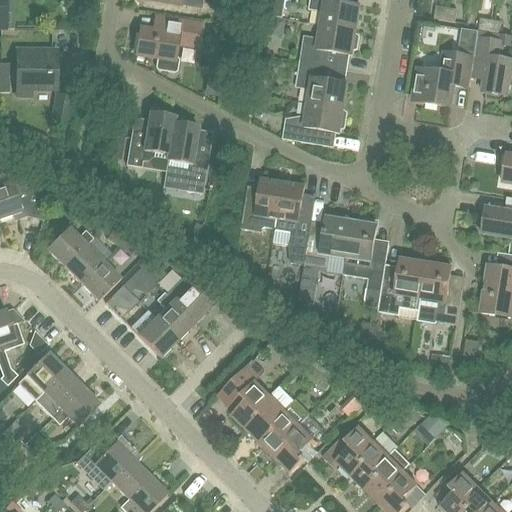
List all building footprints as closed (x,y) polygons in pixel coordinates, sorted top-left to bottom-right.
[(356,33),(360,8),(335,4),(335,0),(310,0),(308,11),(323,14),(320,27),(356,33)] [(434,20),(445,22),(447,10),(436,8),(434,20)] [(447,10),(445,22),(455,24),(457,12),(447,10)] [(177,46),(199,49),(200,49),(204,26),(167,20),(165,34),(140,30),(135,56),(157,60),(156,69),(157,72),(174,75),(176,73),(178,62),(177,59),(175,59),(177,46)] [(489,33),(491,22),(481,20),(479,32),(489,33)] [(501,24),(491,22),(489,33),(500,35),(501,24)] [(359,38),(356,35),(356,33),(320,27),(318,41),(304,38),(300,64),(325,68),(327,53),(352,58),(353,53),(357,51),(359,38)] [(463,31),(461,44),(476,46),(477,40),(478,34),(463,31)] [(507,98),(511,67),(511,62),(500,61),(503,44),(477,40),(476,46),(474,58),(472,73),(485,75),(482,94),(507,98)] [(56,92),(56,52),(16,52),(16,98),(31,98),(31,92),(56,92)] [(472,73),(474,58),(458,56),(447,54),(446,64),(449,65),(447,76),(417,71),(412,102),(423,104),(423,105),(451,109),(455,82),(470,84),(472,73)] [(343,111),(347,86),(322,82),(325,68),(300,64),(296,85),(311,88),(308,105),(343,111)] [(72,99),(56,96),(52,124),(67,126),(72,99)] [(344,130),(347,115),(343,112),(343,111),(308,105),(306,118),(286,121),(283,141),(312,146),(314,131),(339,136),(340,132),(344,130)] [(173,125),(174,125),(175,119),(149,115),(145,142),(130,139),(126,167),(141,169),(142,163),(146,164),(153,159),(153,155),(167,157),(168,157),(173,125)] [(198,129),(174,125),(173,125),(168,157),(167,157),(166,163),(167,163),(165,177),(188,181),(186,193),(202,196),(208,158),(193,156),(198,129)] [(511,157),(506,157),(502,184),(511,185),(511,157)] [(43,220),(46,207),(49,197),(26,191),(22,180),(10,185),(0,188),(0,221),(21,214),(43,220)] [(277,221),(283,184),(261,181),(257,208),(245,206),(241,231),(262,235),(262,230),(264,229),(272,230),(274,229),(276,229),(277,221)] [(299,224),(305,188),(283,184),(277,221),(276,229),(275,231),(291,234),(289,248),(290,265),(304,267),(307,251),(308,240),(311,226),(299,224)] [(60,210),(63,200),(49,197),(46,207),(60,210)] [(511,213),(486,210),(481,235),(511,240),(511,213)] [(346,261),(352,224),(326,219),(322,242),(308,240),(307,251),(304,267),(327,271),(329,258),(346,261)] [(385,265),(372,263),(378,224),(360,221),(359,225),(352,224),(346,261),(343,277),(368,281),(364,308),(378,311),(383,279),(385,265)] [(85,247),(85,248),(92,241),(84,232),(77,239),(68,230),(46,251),(63,269),(85,247)] [(118,248),(124,240),(111,232),(106,241),(118,248)] [(136,248),(124,240),(118,248),(130,256),(136,248)] [(80,286),(102,264),(85,248),(85,247),(63,269),(80,286)] [(511,257),(508,257),(506,270),(488,267),(480,315),(511,320),(511,257)] [(139,271),(146,278),(157,267),(150,260),(139,271)] [(420,301),(426,265),(400,261),(397,281),(383,279),(378,311),(378,314),(376,326),(376,327),(383,327),(384,319),(382,318),(382,315),(399,318),(400,310),(418,313),(420,301)] [(119,282),(102,264),(80,286),(98,303),(100,302),(119,282)] [(452,270),(426,265),(420,301),(418,313),(417,321),(456,327),(462,292),(448,290),(452,270)] [(136,288),(146,278),(139,271),(129,281),(136,288)] [(194,325),(211,308),(210,307),(220,298),(207,289),(197,294),(189,286),(182,280),(166,296),(165,297),(194,325)] [(129,295),(122,288),(112,298),(119,306),(129,295)] [(177,342),(194,325),(165,297),(166,296),(164,295),(156,303),(165,311),(155,321),(177,342)] [(17,325),(10,327),(4,311),(0,312),(0,371),(2,378),(0,379),(0,381),(6,388),(17,377),(10,370),(4,353),(23,346),(17,325)] [(376,326),(378,314),(372,314),(371,325),(365,324),(361,342),(373,349),(376,327),(376,326)] [(159,360),(177,342),(155,321),(138,338),(159,360)] [(48,346),(41,340),(31,349),(39,356),(48,346)] [(35,403),(65,372),(47,355),(17,385),(35,403)] [(301,377),(313,385),(319,377),(306,368),(301,377)] [(51,420),(82,389),(65,372),(35,403),(51,420)] [(255,414),(270,399),(243,373),(219,397),(220,398),(221,398),(231,408),(230,409),(235,414),(231,418),(246,433),(260,418),(255,414)] [(331,385),(319,377),(313,385),(325,393),(331,385)] [(78,429),(100,407),(82,389),(51,420),(59,427),(67,419),(78,429)] [(270,428),(284,414),(270,399),(255,414),(260,418),(246,433),(260,447),(275,433),(270,428)] [(284,442),(298,428),(306,420),(292,406),(284,414),(270,428),(275,433),(260,447),(275,462),(289,447),(284,442)] [(450,426),(433,416),(414,434),(428,448),(438,437),(450,426)] [(409,423),(400,418),(390,428),(397,435),(409,423)] [(24,434),(14,423),(7,430),(17,441),(24,434)] [(307,465),(317,455),(309,447),(313,443),(298,428),(284,442),(289,447),(275,462),(290,477),(305,462),(307,465)] [(359,459),(374,444),(359,430),(344,445),(341,442),(322,461),(331,469),(335,465),(350,479),(364,465),(359,459)] [(31,454),(48,449),(50,443),(39,432),(24,447),(31,454)] [(115,446),(114,447),(104,437),(76,465),(86,475),(93,468),(110,485),(132,463),(131,461),(132,457),(126,451),(122,453),(115,446)] [(373,474),(388,459),(374,444),(359,459),(364,465),(350,479),(364,494),(379,479),(373,474)] [(409,467),(395,453),(388,459),(373,474),(379,479),(364,494),(379,508),(393,493),(388,488),(403,473),(409,467)] [(128,502),(150,480),(132,463),(110,485),(128,502)] [(411,510),(421,500),(413,492),(418,488),(403,473),(388,488),(393,493),(379,508),(382,511),(405,511),(409,508),(411,510)] [(464,505),(478,491),(463,476),(448,491),(446,488),(436,498),(444,506),(439,510),(441,511),(466,511),(469,510),(464,505)] [(137,511),(152,511),(167,497),(150,480),(128,502),(137,511)] [(485,511),(492,505),(478,491),(464,505),(469,510),(466,511),(485,511)] [(59,511),(65,506),(55,496),(47,504),(54,511),(59,511)] [(83,511),(88,507),(77,497),(70,504),(78,511),(83,511)]
